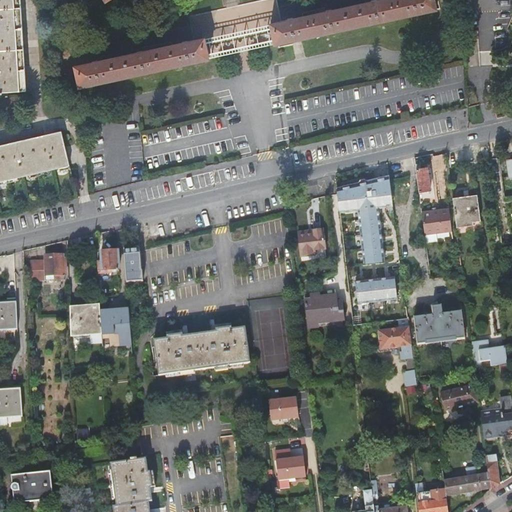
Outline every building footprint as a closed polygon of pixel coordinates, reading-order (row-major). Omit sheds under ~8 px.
[(20,0),(0,0),(0,94),(3,94),(3,93),(26,92),(20,0)] [(434,0),(384,0),(271,25),(275,45),(436,10),(434,0)] [(511,0),(463,0),(466,39),(471,39),(478,39),(479,52),(486,51),(500,50),(503,50),(506,48),(508,46),(509,43),(509,40),(509,38),(510,36),(510,33),(509,30),(508,28),(509,26),(510,23),(511,19),(511,18),(511,0)] [(205,39),(75,67),(80,88),(209,59),(205,39)] [(0,146),(0,182),(70,166),(62,132),(0,146)] [(421,169),(417,169),(419,192),(431,190),(428,168),(421,169)] [(338,214),(357,211),(380,208),(393,207),(390,174),(336,186),(338,214)] [(452,198),(456,228),(474,225),(473,222),(481,221),(478,195),(452,198)] [(449,209),(422,212),(426,243),(453,239),(449,209)] [(299,233),(301,257),(315,256),(315,251),(326,250),(324,231),(299,233)] [(127,290),(144,289),(142,271),(141,271),(139,247),(131,248),(132,251),(124,251),(126,272),(127,290)] [(118,252),(101,253),(102,265),(98,266),(99,275),(112,275),(112,271),(119,270),(118,252)] [(64,256),(47,256),(47,262),(33,263),(34,281),(40,281),(40,276),(56,276),(56,280),(65,280),(64,256)] [(395,275),(355,280),(358,303),(397,298),(395,275)] [(308,325),(345,321),(343,303),(338,303),(337,297),(317,299),(317,296),(311,296),(311,301),(305,302),(308,325)] [(0,331),(19,330),(17,300),(6,301),(6,303),(0,303),(0,331)] [(102,336),(100,312),(100,305),(71,308),(72,339),(102,336)] [(465,339),(461,312),(442,315),(441,306),(432,307),(433,316),(415,318),(418,345),(465,339)] [(131,333),(130,326),(129,310),(100,312),(102,336),(131,333)] [(400,330),(396,331),(397,339),(398,348),(402,348),(404,362),(414,361),(409,325),(399,326),(400,330)] [(251,363),(245,328),(233,330),(232,328),(216,330),(216,332),(184,337),(183,334),(168,337),(168,339),(155,341),(159,376),(251,363)] [(380,333),(381,341),(397,339),(396,331),(380,333)] [(397,339),(381,341),(382,350),(398,348),(397,339)] [(489,341),(472,343),(475,369),(483,368),(482,362),(492,361),(492,367),(501,366),(509,365),(506,349),(490,351),(489,341)] [(509,367),(509,365),(501,366),(503,377),(510,376),(509,372),(509,367)] [(404,371),(409,394),(420,391),(415,369),(404,371)] [(475,385),(441,394),(446,412),(480,403),(475,385)] [(0,419),(23,418),(21,387),(11,388),(11,391),(0,391),(0,419)] [(502,412),(481,415),(482,423),(484,437),(511,433),(511,397),(501,399),(502,412)] [(297,398),(269,401),(272,421),(282,420),(288,419),(299,418),(297,398)] [(290,450),(276,452),(279,481),(289,480),(295,479),(296,479),(306,478),(304,458),(291,459),(290,450)] [(487,457),(488,463),(489,474),(491,489),(491,490),(500,485),(497,456),(487,457)] [(153,511),(152,502),(153,502),(151,490),(153,489),(151,473),(149,473),(147,460),(139,461),(138,460),(132,461),(132,462),(112,465),(117,507),(114,508),(114,511),(153,511)] [(479,467),(466,469),(468,477),(480,475),(479,467)] [(14,504),(30,502),(30,498),(53,495),(50,471),(11,476),(12,485),(12,486),(12,487),(12,489),(12,490),(13,490),(14,504)] [(468,477),(445,481),(446,491),(447,495),(491,489),(489,474),(480,475),(468,477)] [(420,476),(415,476),(419,511),(434,511),(432,494),(426,495),(421,490),(420,486),(421,486),(420,476)] [(374,511),(374,508),(372,484),(369,484),(370,492),(364,493),(366,511),(374,511)] [(432,493),(432,494),(434,511),(449,511),(447,497),(447,495),(446,491),(432,493)]
